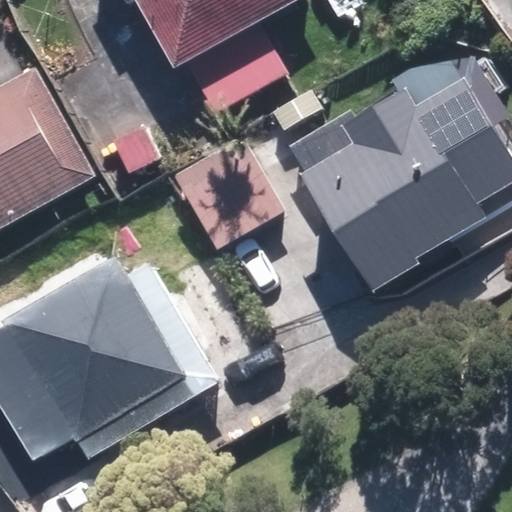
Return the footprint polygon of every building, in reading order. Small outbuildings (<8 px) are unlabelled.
[(128,0),(203,128),(291,77),(266,33),(319,2),(317,0),(128,0)] [(36,74),(0,93),(0,240),(98,186),(36,74)] [(402,90),(289,155),(375,304),(418,280),(415,274),(490,231),(481,215),(511,197),(511,145),(475,81),(416,115),(402,90)] [(145,119),(103,144),(128,186),(169,161),(145,119)] [(249,142),(175,183),(216,258),(291,218),(249,142)] [(115,267),(0,337),(0,419),(36,478),(81,451),(91,467),(198,401),(152,327),(171,315),(148,277),(128,289),(115,267)]
